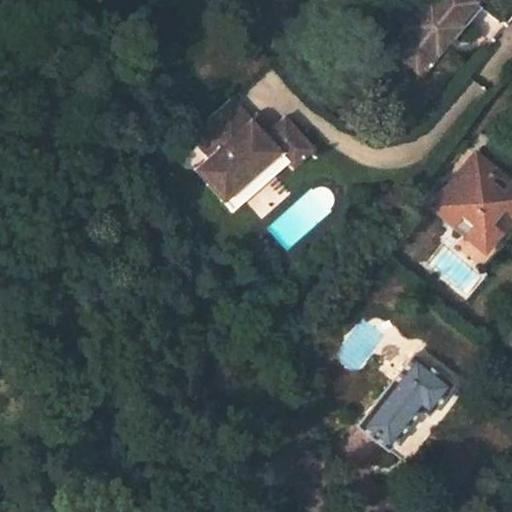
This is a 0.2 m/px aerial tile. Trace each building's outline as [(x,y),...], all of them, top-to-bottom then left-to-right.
[(457,24),(474,3),(471,0),(436,0),(433,4),(428,1),(405,30),(408,32),(391,54),(416,73),(432,54),(436,56),(460,28),(457,24)] [(210,155),(239,187),(282,152),(290,162),(295,168),(317,150),(288,117),(267,135),(235,96),(192,133),(210,155)] [(282,152),(239,187),(224,199),(233,210),(290,162),(282,152)] [(196,166),(224,199),(239,187),(210,155),(196,166)] [(482,268),(511,232),(511,178),(509,176),(505,181),(474,156),(449,187),(444,183),(430,201),(454,221),(452,225),(462,234),(454,245),(482,268)] [(426,414),(449,383),(414,354),(357,425),(385,447),(417,407),(426,414)]
